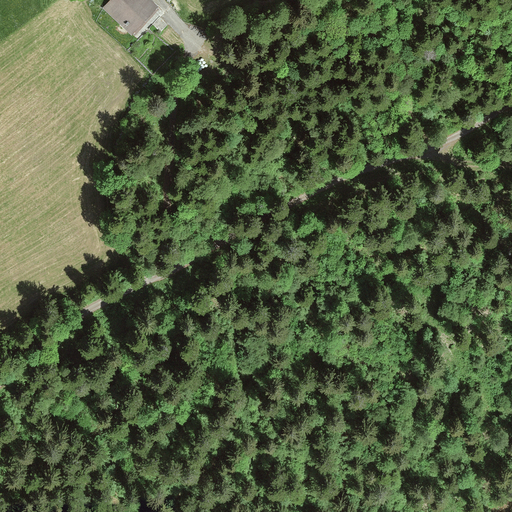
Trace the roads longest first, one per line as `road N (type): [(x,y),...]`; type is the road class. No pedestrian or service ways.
road 1 (track): [(90,312),(299,199),(461,134),(511,103)]
road 2 (track): [(511,163),(460,162),(430,146),(415,120),(400,51),(362,31),(186,35)]
road 3 (track): [(158,0),(188,45),(176,86),(157,276)]
